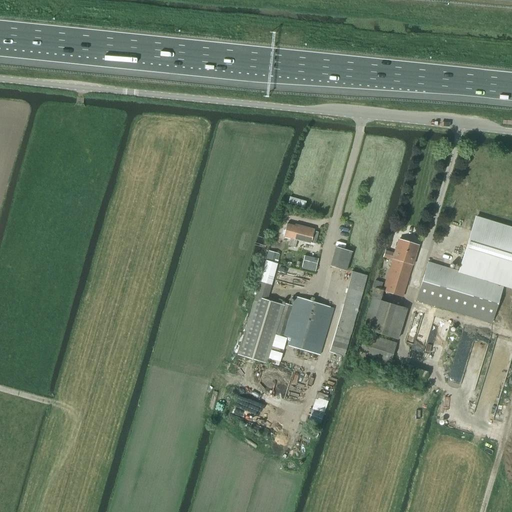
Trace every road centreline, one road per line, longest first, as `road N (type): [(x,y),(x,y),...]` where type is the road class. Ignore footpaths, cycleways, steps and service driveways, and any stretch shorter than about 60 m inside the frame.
road 1 (motorway): [(0,34),(511,87)]
road 2 (unclassified): [(511,131),(0,80)]
